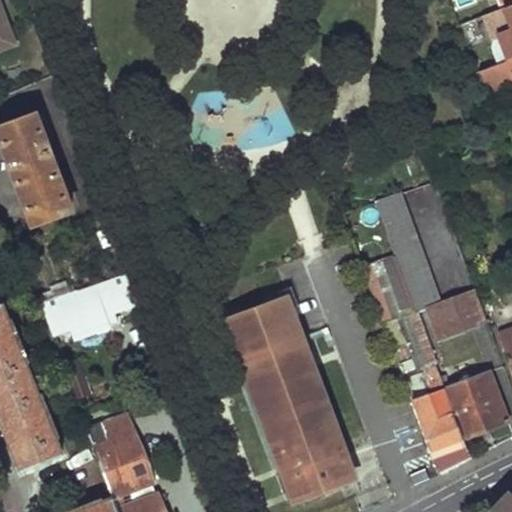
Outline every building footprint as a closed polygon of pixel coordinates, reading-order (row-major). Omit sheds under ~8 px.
[(511,0),(501,0),(505,9),(511,5),(511,0)] [(511,5),(505,9),(482,18),(490,39),(497,37),(507,62),(511,59),(511,5)] [(0,50),(13,46),(0,11),(0,50)] [(472,21),(455,27),(463,49),(481,43),(472,21)] [(489,95),(511,86),(511,59),(507,62),(480,72),(486,89),(489,95)] [(480,92),(486,89),(480,72),(473,75),(480,92)] [(0,126),(0,145),(31,226),(69,211),(32,114),(0,126)] [(415,312),(424,309),(440,303),(401,194),(376,203),(415,312)] [(52,333),(135,301),(124,273),(52,302),(50,300),(40,305),(52,333)] [(45,286),(50,300),(66,294),(60,280),(45,286)] [(476,290),(440,303),(424,309),(435,340),(487,321),(476,290)] [(222,322),(289,499),(303,493),(304,495),(346,479),(340,461),(338,455),(344,453),(285,298),(222,322)] [(0,420),(21,472),(62,455),(0,304),(0,420)] [(393,354),(425,343),(414,312),(382,323),(393,354)] [(511,326),(498,332),(507,357),(511,370),(511,326)] [(429,396),(444,390),(425,343),(393,354),(435,465),(439,475),(452,468),(471,459),(463,441),(454,416),(438,421),(429,396)] [(66,366),(78,393),(89,389),(77,362),(66,366)] [(493,430),(511,423),(491,372),(444,390),(454,416),(463,441),(493,430)] [(113,503),(155,487),(127,415),(86,431),(112,498),(113,503)] [(425,469),(410,476),(414,486),(429,479),(425,469)] [(113,503),(116,511),(164,511),(155,487),(113,503)] [(506,501),(495,511),(511,511),(511,496),(506,501)] [(71,511),(116,511),(113,503),(112,498),(85,508),(84,503),(78,505),(79,509),(71,511)]
